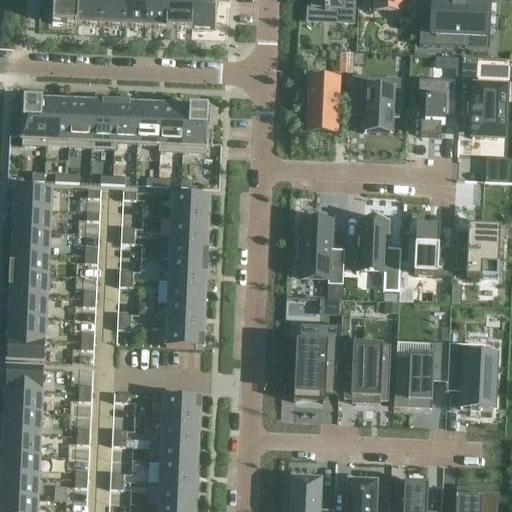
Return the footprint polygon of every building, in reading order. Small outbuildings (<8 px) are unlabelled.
[(53,0),(52,27),(76,28),(77,0),(53,0)] [(77,0),(76,28),(99,29),(100,0),(77,0)] [(100,0),(99,29),(122,30),(123,0),(100,0)] [(123,0),(122,30),(145,31),(145,0),(123,0)] [(145,0),(145,31),(167,32),(168,0),(145,0)] [(168,0),(167,32),(190,33),(191,0),(168,0)] [(191,0),(190,33),(214,34),(215,2),(228,3),(228,0),(191,0)] [(307,0),(307,11),(339,12),(339,26),(353,27),(354,0),(307,0)] [(372,0),(372,15),(402,16),(402,0),(372,0)] [(419,27),(418,49),(464,51),(465,40),(489,41),(490,9),(466,8),(466,5),(451,5),(451,7),(432,6),(431,27),(419,27)] [(354,57),(353,68),(363,68),(363,57),(354,57)] [(352,80),(350,113),(364,113),(363,136),(391,137),(392,121),(398,121),(400,93),(368,91),(368,80),(352,80)] [(456,81),(417,80),(416,109),(420,109),(420,138),(443,138),(444,116),(448,116),(454,116),(456,81)] [(310,82),(308,134),(336,135),(338,83),(310,82)] [(460,88),(458,136),(472,137),(471,141),(503,142),(506,91),(463,89),(463,88),(460,88)] [(18,124),(17,140),(22,140),(21,149),(45,150),(47,104),(23,103),(22,124),(18,124)] [(47,104),(45,150),(68,151),(70,105),(47,104)] [(70,105),(68,151),(91,152),(93,106),(70,105)] [(93,106),(91,152),(114,153),(116,107),(93,106)] [(116,107),(114,153),(115,153),(115,147),(137,148),(138,108),(116,107)] [(138,108),(137,148),(158,149),(158,155),(159,155),(161,109),(138,108)] [(161,109),(159,155),(182,156),(184,110),(161,109)] [(184,110),(182,156),(206,157),(206,148),(211,148),(211,132),(207,132),(208,111),(184,110)] [(486,162),(486,186),(509,186),(510,162),(486,162)] [(32,176),(31,184),(44,185),(44,177),(32,176)] [(58,177),(58,186),(70,186),(70,178),(58,177)] [(70,178),(70,186),(82,187),(82,178),(70,178)] [(100,179),(100,187),(112,188),(113,180),(100,179)] [(113,180),(112,188),(124,189),(125,180),(113,180)] [(146,181),(146,190),(158,190),(158,182),(146,181)] [(158,182),(158,190),(170,191),(170,182),(158,182)] [(207,184),(206,192),(219,193),(219,185),(207,184)] [(50,214),(51,192),(15,190),(14,213),(50,214)] [(87,194),(87,202),(99,203),(100,194),(87,194)] [(124,195),(123,204),(136,204),(136,196),(124,195)] [(208,222),(209,199),(172,197),(171,220),(208,222)] [(49,236),(50,214),(14,213),(13,234),(49,236)] [(86,216),(86,224),(98,225),(99,217),(86,216)] [(207,243),(208,222),(171,220),(170,242),(207,243)] [(299,244),(298,260),(302,260),(301,282),(328,283),(327,288),(342,288),(343,267),(344,253),(330,253),(330,247),(331,223),(306,222),(303,222),(302,244),(299,244)] [(371,225),(359,224),(357,275),(384,276),(383,295),(399,296),(400,252),(386,251),(387,225),(375,225),(375,223),(371,223),(371,225)] [(440,227),(416,226),(413,278),(451,280),(452,253),(439,252),(440,227)] [(456,235),(455,273),(465,274),(465,281),(497,282),(500,230),(468,229),(467,235),(456,235)] [(122,231),(122,239),(134,240),(134,232),(122,231)] [(48,258),(49,236),(13,234),(12,256),(48,258)] [(122,239),(121,248),(134,248),(134,240),(122,239)] [(206,265),(207,243),(170,242),(169,263),(206,265)] [(85,251),(84,259),(97,260),(97,252),(85,251)] [(47,279),(48,258),(12,256),(11,278),(47,279)] [(84,259),(84,267),(96,268),(97,260),(84,259)] [(205,286),(206,265),(169,263),(168,285),(205,286)] [(120,274),(120,283),(132,283),(132,275),(120,274)] [(46,301),(47,279),(11,278),(10,299),(46,301)] [(120,283),(119,291),(132,291),(132,283),(120,283)] [(204,308),(205,286),(168,285),(167,306),(204,308)] [(83,294),(82,302),(95,303),(95,295),(83,294)] [(45,322),(46,301),(10,299),(9,321),(45,322)] [(82,302),(82,311),(94,311),(95,303),(82,302)] [(203,329),(204,308),(167,306),(166,328),(203,329)] [(118,318),(118,326),(130,326),(130,318),(118,318)] [(44,344),(45,322),(9,321),(8,342),(44,344)] [(118,326),(117,334),(130,334),(130,326),(118,326)] [(202,352),(203,329),(166,328),(165,350),(202,352)] [(81,338),(81,346),(93,346),(93,338),(81,338)] [(293,395),(293,405),(295,405),(295,403),(322,404),(322,406),(324,406),(325,399),(323,398),(324,380),(338,380),(340,341),(298,339),(297,364),(297,376),(294,376),(294,383),(296,383),(296,395),(293,395)] [(43,367),(44,344),(8,342),(7,365),(43,367)] [(81,346),(80,354),(92,354),(93,346),(81,346)] [(344,380),(343,403),(355,403),(355,408),(379,409),(379,405),(387,405),(389,357),(382,357),(382,349),(354,347),(354,360),(345,359),(345,360),(344,380)] [(408,403),(407,410),(431,411),(432,385),(447,385),(448,348),(431,347),(431,354),(410,353),(409,362),(395,361),(394,403),(408,403)] [(460,396),(459,412),(492,413),(492,411),(491,411),(493,368),(493,361),(487,360),(486,359),(481,359),(481,351),(464,350),(464,349),(462,349),(462,351),(450,350),(450,348),(448,348),(447,385),(446,395),(460,396)] [(6,372),(5,394),(42,396),(43,373),(6,371),(6,372)] [(79,389),(78,397),(90,398),(91,390),(79,389)] [(5,394),(4,416),(41,417),(42,396),(5,394)] [(78,397),(78,405),(90,406),(90,398),(78,397)] [(115,398),(114,406),(126,407),(127,398),(115,398)] [(199,424),(200,402),(163,400),(162,422),(199,424)] [(4,416),(3,437),(40,439),(41,417),(4,416)] [(198,446),(199,424),(162,422),(161,444),(198,446)] [(77,432),(76,440),(89,441),(89,433),(77,432)] [(113,434),(113,442),(125,443),(125,434),(113,434)] [(3,437),(2,459),(39,460),(40,439),(3,437)] [(76,440),(76,448),(88,449),(89,441),(76,440)] [(113,442),(112,450),(124,451),(125,443),(113,442)] [(197,467),(198,446),(161,444),(160,466),(197,467)] [(2,459),(2,480),(38,482),(39,460),(2,459)] [(196,489),(197,467),(160,466),(159,487),(196,489)] [(75,475),(74,484),(87,484),(87,476),(75,475)] [(111,477),(111,485),(123,486),(123,478),(111,477)] [(2,480),(1,502),(37,503),(38,482),(2,480)] [(318,511),(320,484),(292,483),(291,499),(286,499),(285,511),(318,511)] [(74,484),(74,492),(86,492),(87,484),(74,484)] [(111,485),(110,493),(122,494),(123,486),(111,485)] [(374,511),(376,487),(348,485),(347,506),(347,508),(347,510),(346,511),(374,511)] [(195,510),(196,489),(159,487),(158,509),(195,510)] [(394,498),(393,511),(426,511),(427,490),(404,489),(403,498),(394,498)] [(496,511),(498,496),(482,495),(482,491),(456,490),(454,511),(496,511)] [(1,502),(0,511),(36,511),(37,503),(1,502)]
